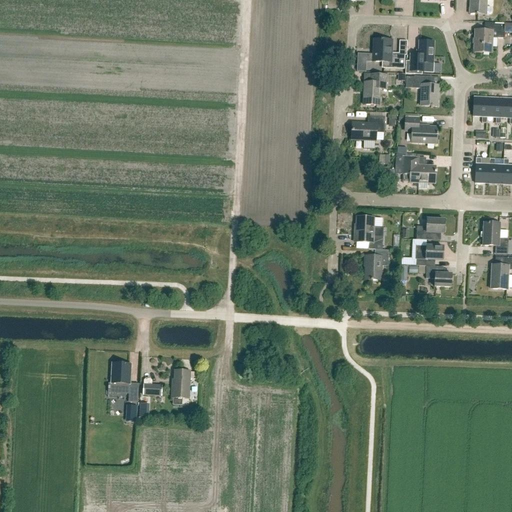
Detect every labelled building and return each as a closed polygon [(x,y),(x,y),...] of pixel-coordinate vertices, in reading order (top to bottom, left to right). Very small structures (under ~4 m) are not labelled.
[(492,10),(491,8),(486,8),(486,0),(470,0),(470,15),(486,16),(486,15),(490,15),(492,14),(492,10)] [(511,33),(511,24),(485,24),(485,32),(475,31),(474,53),(491,54),(492,32),(497,32),(497,39),(504,39),(505,33),(511,33)] [(383,41),(383,40),(381,40),(381,41),(375,40),(375,53),(373,53),(373,62),(384,63),(383,69),(404,70),(405,56),(391,55),(392,41),(383,41)] [(406,63),(405,75),(415,75),(415,72),(422,73),(423,64),(433,65),(434,43),(419,43),(418,59),(410,58),(410,64),(406,63)] [(363,105),(379,106),(380,90),(386,90),(387,76),(374,75),(369,75),(369,83),(364,83),(363,105)] [(428,86),(428,78),(414,77),(414,78),(405,77),(405,89),(413,89),(421,90),(421,107),(431,107),(431,108),(433,109),(433,108),(437,108),(438,95),(439,95),(439,87),(428,86)] [(487,117),(488,99),(473,99),(473,117),(482,117),(482,124),(487,124),(487,117)] [(501,118),(501,100),(488,99),(487,117),(496,118),(496,124),(501,125),(501,118)] [(511,100),(501,100),(501,118),(510,119),(510,125),(511,125),(511,100)] [(395,119),(395,115),(387,115),(387,119),(388,119),(388,127),(394,127),(394,119),(395,119)] [(384,133),(385,118),(368,117),(367,125),(352,124),(351,140),(363,141),(363,149),(374,150),(374,141),(375,141),(376,133),(384,133)] [(438,137),(438,134),(437,134),(437,128),(424,128),(424,127),(418,127),(419,119),(406,119),(405,132),(412,132),(412,144),(437,145),(437,137),(438,137)] [(413,167),(414,158),(403,158),(402,175),(410,175),(410,183),(434,184),(435,168),(413,167)] [(490,166),(481,166),(481,159),(476,159),(475,184),(489,184),(490,166)] [(504,167),(495,166),(495,160),(490,160),(490,166),(489,184),(503,185),(504,167)] [(511,167),(508,167),(509,160),(504,160),(504,167),(503,185),(511,185),(511,167)] [(383,251),(384,228),(374,227),(374,219),(357,218),(357,231),(355,231),(355,243),(371,244),(371,250),(383,251)] [(444,235),(444,221),(427,220),(427,228),(417,228),(416,240),(433,241),(433,234),(444,235)] [(508,255),(508,240),(499,239),(500,224),(484,224),(483,247),(495,247),(495,255),(508,255)] [(443,261),(443,248),(426,247),(426,248),(417,248),(416,267),(429,267),(430,261),(443,261)] [(381,267),(388,267),(388,251),(368,250),(368,251),(375,251),(374,257),(366,257),(365,281),(371,281),(372,281),(373,281),(381,281),(381,267)] [(491,290),(508,291),(509,270),(511,270),(511,258),(505,258),(505,266),(492,266),(491,290)] [(451,288),(452,275),(438,274),(438,268),(426,267),(426,279),(435,280),(435,288),(451,288)] [(108,384),(107,394),(129,395),(129,403),(138,403),(139,385),(130,384),(131,366),(113,365),(112,384),(108,384)] [(194,380),(196,379),(196,375),(195,374),(190,373),(175,372),(175,385),(173,385),(172,399),(174,399),(174,406),(182,406),(182,399),(189,400),(190,380),(194,380)] [(161,397),(161,386),(143,385),(142,396),(161,397)]
